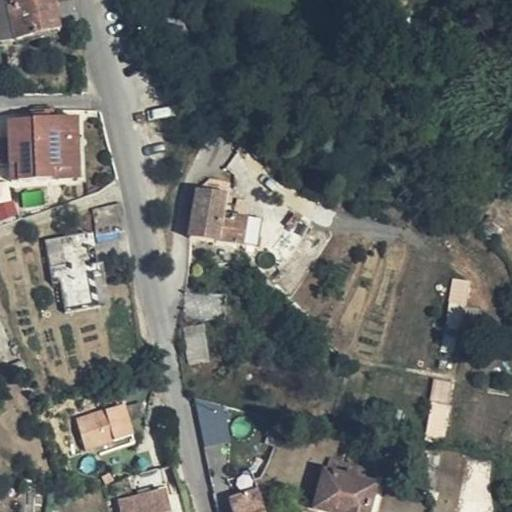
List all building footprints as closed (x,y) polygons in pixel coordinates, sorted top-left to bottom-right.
[(14,5),(13,0),(0,0),(0,39),(18,39),(10,6),(14,5)] [(54,0),(13,0),(14,5),(10,6),(18,39),(61,30),(54,0)] [(69,139),(68,120),(10,123),(11,166),(18,166),(19,181),(56,179),(55,171),(73,170),(72,139),(69,139)] [(79,120),(68,120),(69,139),(72,139),(73,170),(55,171),(56,179),(81,179),(79,120)] [(226,197),(198,193),(191,238),(243,247),(258,248),(261,223),(223,218),(226,197)] [(126,231),(121,204),(94,210),(98,236),(126,231)] [(63,290),(96,280),(95,276),(105,274),(103,264),(98,264),(95,247),(90,249),(88,234),(46,242),(55,282),(61,280),(63,290)] [(101,303),(96,280),(63,290),(68,311),(101,303)] [(473,285),(456,282),(443,352),(455,353),(464,308),(468,308),(473,285)] [(190,367),(208,364),(205,337),(186,339),(190,367)] [(433,400),(449,404),(453,385),(436,382),(433,400)] [(205,443),(233,439),(226,399),(199,403),(205,443)] [(442,444),(449,404),(433,400),(426,441),(442,444)] [(124,407),(78,420),(87,449),(111,442),(114,451),(135,443),(124,407)] [(360,468),(331,460),(319,504),(343,511),(368,511),(376,486),(357,481),(360,468)] [(376,486),(379,473),(360,468),(357,481),(376,486)] [(163,483),(160,470),(133,477),(137,491),(163,483)] [(121,511),(170,511),(166,492),(119,504),(121,511)] [(234,511),(263,511),(259,494),(232,500),(234,511)]
